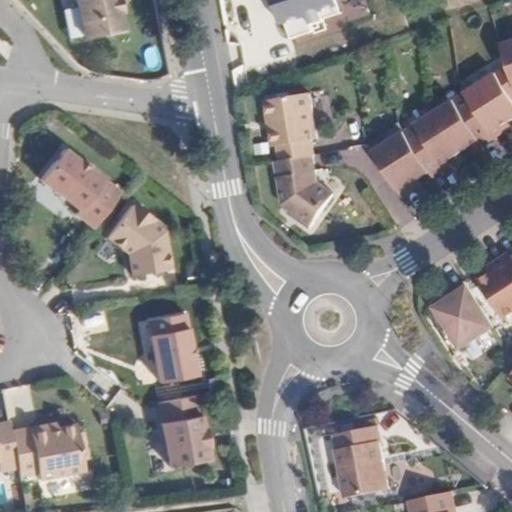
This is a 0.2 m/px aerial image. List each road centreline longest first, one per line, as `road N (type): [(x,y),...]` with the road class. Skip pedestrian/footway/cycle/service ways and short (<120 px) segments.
road 1 (residential): [(35,82),(210,97)]
road 2 (secondary): [(409,372),(511,459)]
road 3 (residential): [(511,196),(406,260)]
road 4 (secondary): [(210,97),(233,216)]
